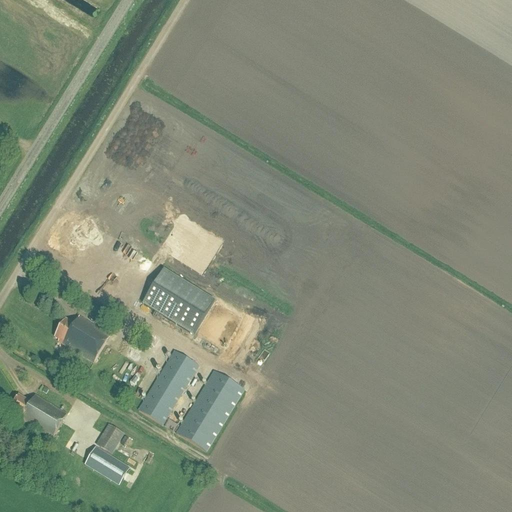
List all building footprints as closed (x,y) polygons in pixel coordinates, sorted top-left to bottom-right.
[(180,223),(163,250),(201,273),(217,245),(180,223)] [(123,274),(131,259),(122,254),(114,268),(123,274)] [(141,307),(193,338),(214,304),(162,273),(141,307)] [(111,337),(79,318),(74,326),(66,320),(54,339),(59,342),(58,344),(94,365),(111,337)] [(260,352),(266,346),(262,343),(256,349),(260,352)] [(153,347),(146,351),(155,364),(165,357),(160,349),(156,352),(153,347)] [(163,429),(199,369),(173,354),(138,414),(163,429)] [(207,455),(245,394),(214,375),(176,436),(207,455)] [(67,417),(35,397),(31,405),(19,397),(9,413),(17,417),(16,419),(52,441),(67,417)] [(100,442),(97,447),(101,450),(107,453),(112,456),(116,451),(124,437),(110,429),(109,428),(106,433),(101,441),(100,442)] [(122,489),(132,471),(111,458),(106,455),(100,451),(96,449),(85,467),(89,469),(90,469),(95,473),(100,476),(121,489),(122,489)]
